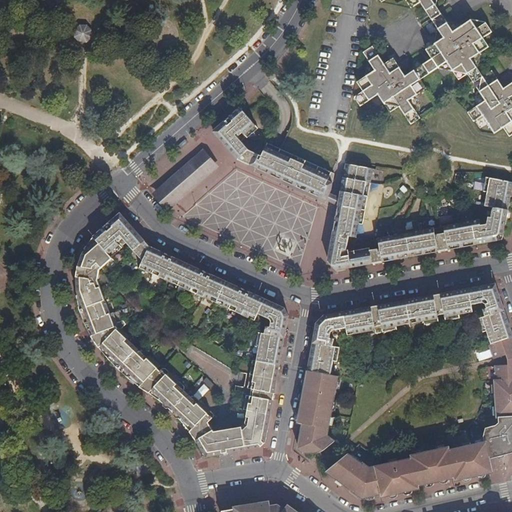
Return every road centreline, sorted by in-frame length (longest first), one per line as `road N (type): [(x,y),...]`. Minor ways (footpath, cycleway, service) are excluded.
road 1 (residential): [(191,485),(163,438),(91,379),(57,325),(51,270),(71,224),(121,181)]
road 2 (residential): [(121,181),(258,61),(301,0)]
road 3 (residential): [(306,295),(161,229),(121,181)]
road 4 (residential): [(502,266),(306,295)]
road 5 (residential): [(275,471),(306,295)]
